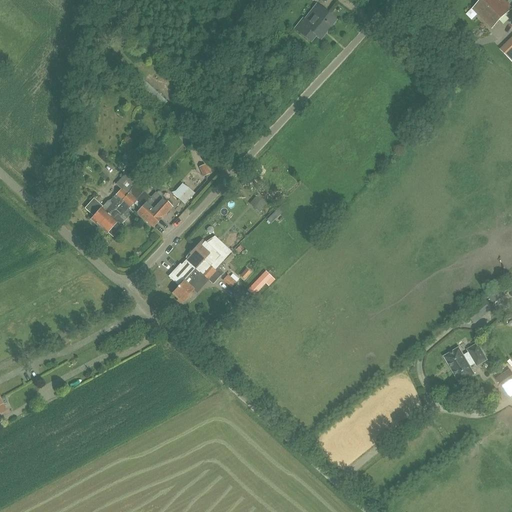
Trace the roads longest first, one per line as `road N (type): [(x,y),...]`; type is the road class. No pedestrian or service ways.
road 1 (unclassified): [(126,288),(396,0)]
road 2 (unclassified): [(369,511),(126,288)]
road 3 (unclassified): [(126,288),(0,172)]
